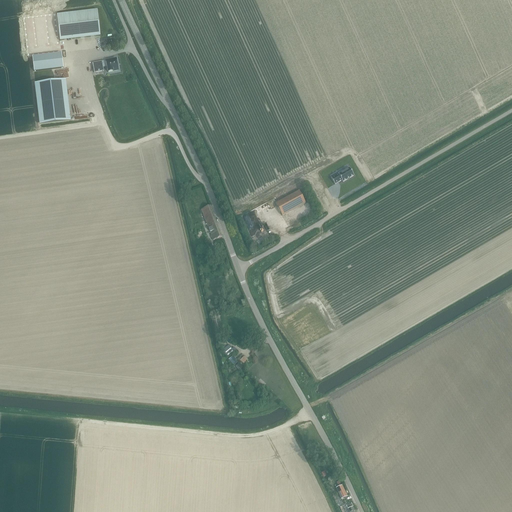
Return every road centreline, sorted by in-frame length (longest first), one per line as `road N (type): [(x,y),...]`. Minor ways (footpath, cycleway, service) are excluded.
road 1 (unclassified): [(238,270),(511,110)]
road 2 (track): [(0,412),(249,436),(309,412)]
road 3 (tertiary): [(238,270),(121,0)]
road 4 (tertiary): [(360,511),(238,270)]
